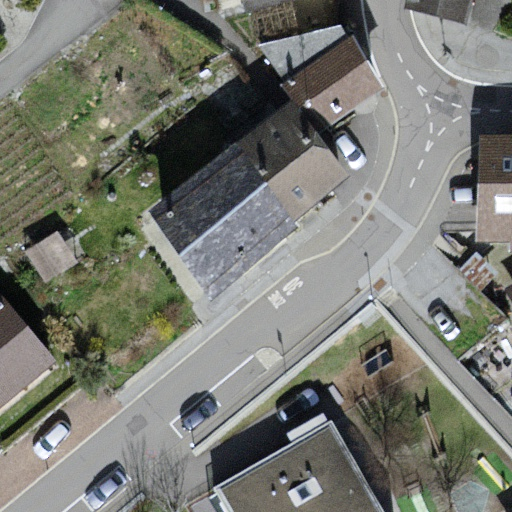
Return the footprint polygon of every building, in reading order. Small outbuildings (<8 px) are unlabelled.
[(249,0),(252,16),(319,0),(249,0)] [(481,0),(418,0),(415,17),(473,30),(481,0)] [(288,33),(313,105),(387,78),(362,7),(288,33)] [(301,113),(159,228),(222,301),(367,186),(301,113)] [(511,144),(486,144),(479,239),(511,240),(511,144)] [(511,298),(511,278),(503,285),(511,298)] [(0,427),(63,373),(0,304),(0,427)] [(382,511),(333,426),(220,491),(232,511),(382,511)]
